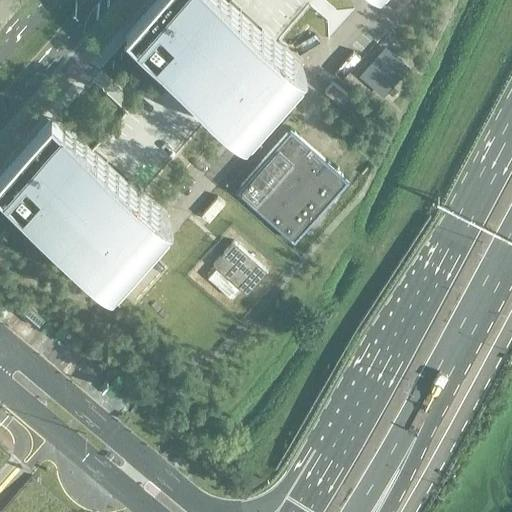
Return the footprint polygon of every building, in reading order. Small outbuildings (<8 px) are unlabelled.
[(313,0),(151,0),(127,28),(168,64),(129,108),(93,148),(55,115),(0,178),(0,184),(47,227),(115,287),(174,220),(143,192),(166,166),(194,135),(217,108),(248,136),(308,69),(277,41),(288,28),(313,0)] [(325,90),(346,109),(354,100),(333,81),(325,90)] [(236,190),(257,209),(294,242),(350,179),(291,127),(236,190)] [(234,241),(213,264),(247,294),(268,271),(234,241)] [(208,277),(230,297),(238,288),(216,268),(208,277)] [(0,511),(0,468),(11,457),(0,447),(0,511),(72,511),(32,476),(0,511)]
